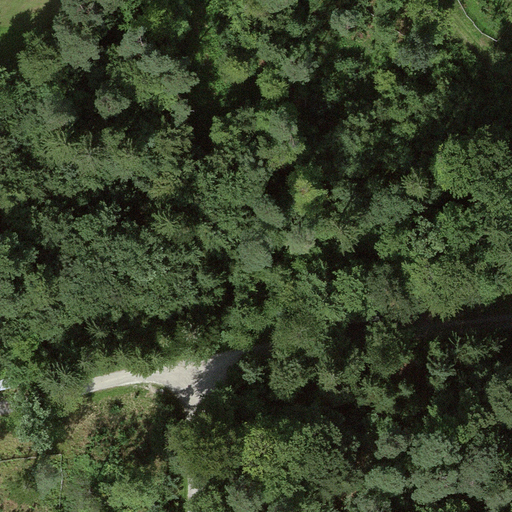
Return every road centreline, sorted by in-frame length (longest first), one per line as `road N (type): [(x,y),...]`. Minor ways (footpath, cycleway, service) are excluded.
road 1 (track): [(511,322),(288,346),(198,376),(143,375),(0,409)]
road 2 (track): [(196,511),(198,376)]
